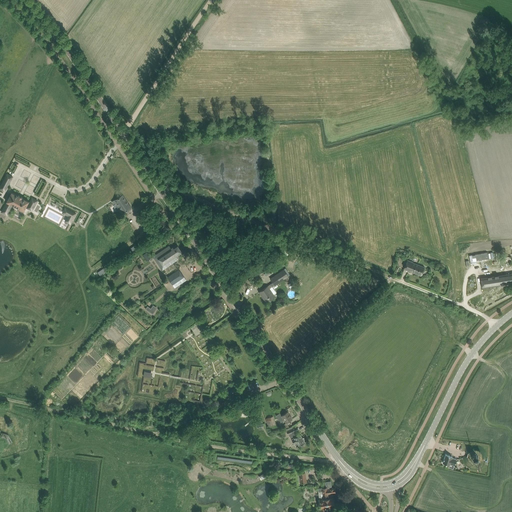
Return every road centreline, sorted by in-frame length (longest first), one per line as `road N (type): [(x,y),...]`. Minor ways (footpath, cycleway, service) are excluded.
road 1 (tertiary): [(22,0),(58,38),(336,456)]
road 2 (track): [(393,277),(160,191)]
road 3 (track): [(154,434),(331,461)]
road 4 (track): [(112,138),(212,0)]
road 5 (tertiary): [(421,451),(472,352),(511,313)]
road 6 (track): [(0,398),(154,434)]
road 7 (track): [(393,277),(285,379)]
